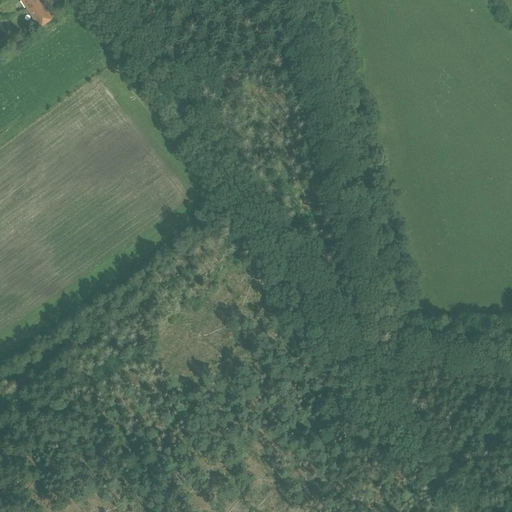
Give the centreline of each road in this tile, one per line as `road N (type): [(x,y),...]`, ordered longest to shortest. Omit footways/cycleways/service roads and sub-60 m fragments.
road 1 (track): [(340,338),(101,0)]
road 2 (track): [(465,511),(340,338)]
